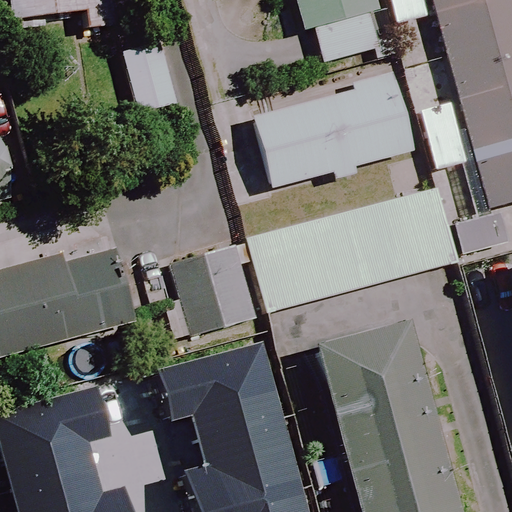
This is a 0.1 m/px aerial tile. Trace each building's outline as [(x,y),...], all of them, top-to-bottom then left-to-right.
[(4,0),(9,27),(75,16),(78,35),(114,29),(109,0),(4,0)] [(378,53),(362,0),(282,0),(304,74),(378,53)] [(408,0),(377,0),(386,29),(415,21),(408,0)] [(511,0),(418,0),(435,64),(511,43),(511,0)] [(511,43),(435,64),(476,216),(511,205),(511,43)] [(168,110),(152,50),(112,61),(128,121),(168,110)] [(405,157),(383,83),(243,124),(265,198),(405,157)] [(433,86),(403,95),(426,178),(456,170),(433,86)] [(445,269),(426,197),(240,247),(259,319),(445,269)] [(0,370),(118,340),(96,253),(0,277),(0,370)] [(242,326),(224,254),(168,268),(186,340),(242,326)] [(511,367),(511,286),(476,296),(496,372),(511,367)] [(440,511),(391,323),(302,346),(344,511),(440,511)] [(12,401),(0,404),(0,505),(43,491),(12,401)] [(262,511),(239,448),(167,474),(181,511),(262,511)]
